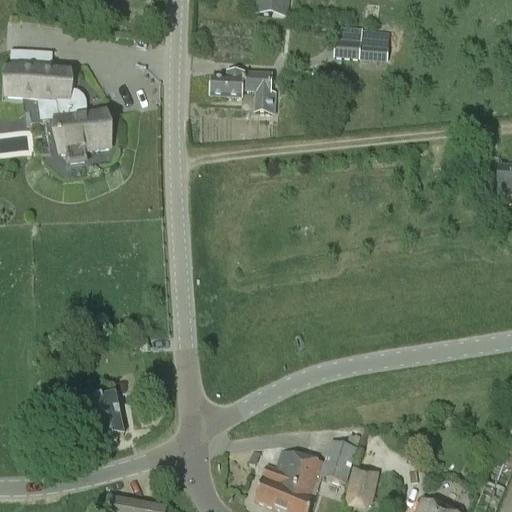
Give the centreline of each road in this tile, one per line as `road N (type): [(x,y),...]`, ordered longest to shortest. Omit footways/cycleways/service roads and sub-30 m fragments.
road 1 (tertiary): [(193,440),(174,160),(177,0)]
road 2 (unclassified): [(511,343),(317,377),(193,440)]
road 3 (tertiary): [(193,440),(76,487),(0,493)]
